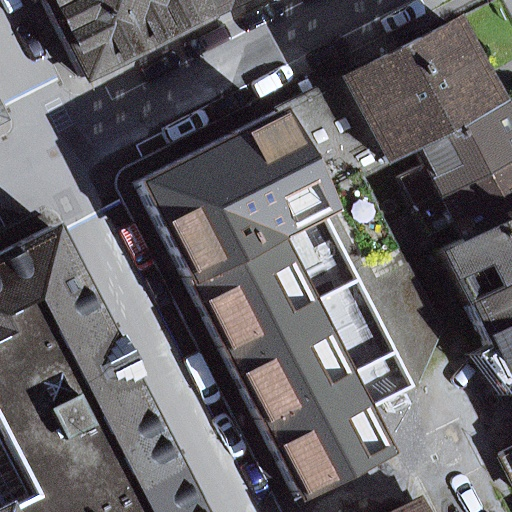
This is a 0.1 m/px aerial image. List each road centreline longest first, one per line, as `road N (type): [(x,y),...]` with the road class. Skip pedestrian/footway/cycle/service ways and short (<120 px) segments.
road 1 (residential): [(77,143),(251,511)]
road 2 (residential): [(77,143),(358,0)]
road 3 (residential): [(3,0),(77,143)]
